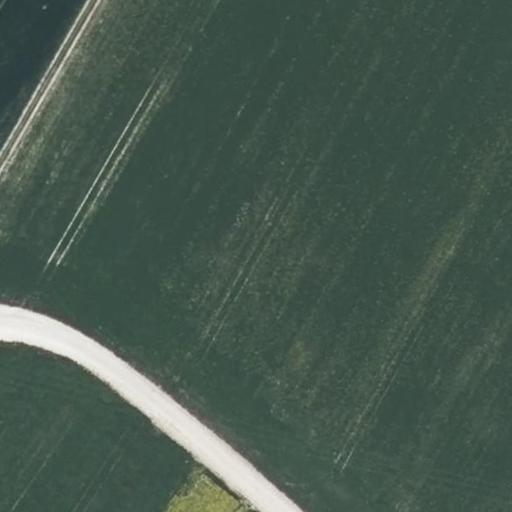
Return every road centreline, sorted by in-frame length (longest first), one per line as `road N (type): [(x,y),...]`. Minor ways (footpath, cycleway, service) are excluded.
road 1 (track): [(0,330),(38,334),(113,370),(277,511)]
road 2 (track): [(0,172),(101,0)]
